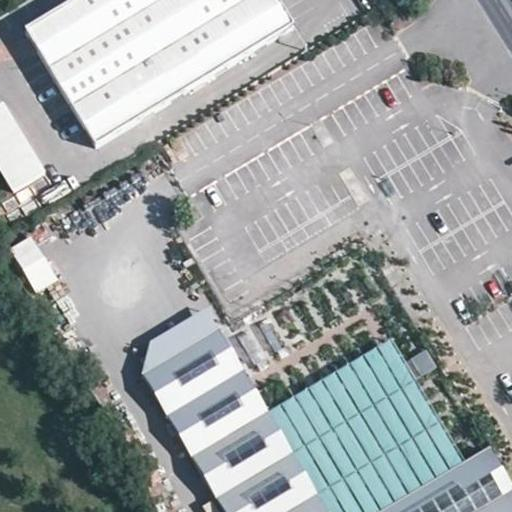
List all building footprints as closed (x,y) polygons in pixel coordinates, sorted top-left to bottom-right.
[(77,0),(28,30),(99,143),(295,24),(279,0),(77,0)] [(4,103),(0,105),(0,165),(15,189),(46,171),(4,103)] [(8,250),(35,295),(57,282),(30,237),(8,250)] [(151,338),(141,370),(217,325),(205,306),(151,338)] [(425,352),(411,359),(418,375),(433,368),(425,352)]
